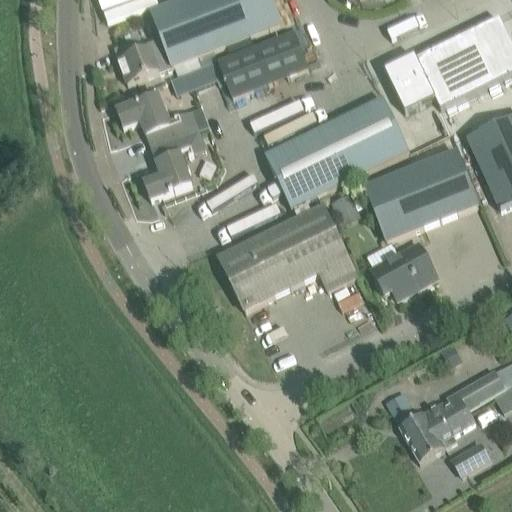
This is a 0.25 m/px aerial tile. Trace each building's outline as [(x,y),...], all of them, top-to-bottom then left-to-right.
[(189,0),(151,15),(161,41),(172,71),(281,29),(270,0),(189,0)] [(416,57),(385,72),(406,115),(436,100),(442,111),(511,77),(511,43),(502,22),(419,62),(416,57)] [(218,65),(233,103),(308,74),(294,37),(275,44),(218,65)] [(172,71),(161,41),(146,46),(149,52),(118,64),(127,88),(172,71)] [(135,106),(116,113),(123,133),(141,126),(151,152),(186,138),(179,119),(170,122),(165,109),(161,111),(157,98),(135,106)] [(383,102),(265,159),(291,214),(410,156),(383,102)] [(511,122),(468,143),(501,214),(501,215),(501,216),(511,210),(511,122)] [(161,178),(143,185),(150,205),(169,198),(194,188),(184,161),(193,158),(186,138),(151,152),(161,178)] [(365,191),(387,247),(478,210),(456,155),(365,191)] [(202,213),(221,248),(282,216),(263,180),(202,213)] [(218,262),(245,315),(319,279),(327,295),(357,280),(322,210),(218,262)] [(370,274),(383,296),(390,292),(397,305),(438,282),(419,248),(370,274)] [(507,395),(495,376),(448,403),(452,409),(446,413),(443,408),(399,433),(409,450),(469,416),(494,402),(507,395)] [(507,395),(494,402),(508,425),(511,422),(511,393),(511,392),(507,395)] [(469,416),(409,450),(420,468),(458,446),(454,440),(475,428),(469,416)] [(482,446),(452,464),(462,481),(493,462),(482,446)]
